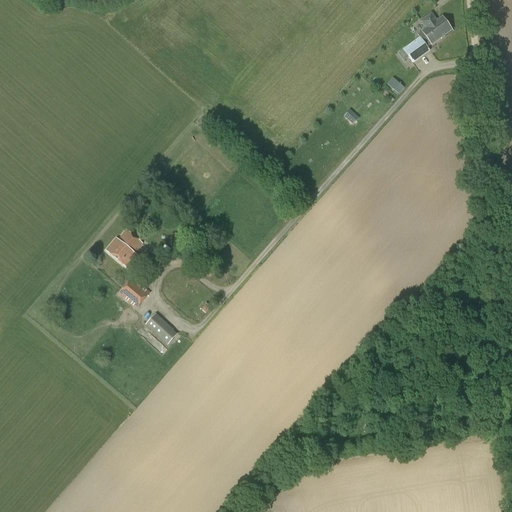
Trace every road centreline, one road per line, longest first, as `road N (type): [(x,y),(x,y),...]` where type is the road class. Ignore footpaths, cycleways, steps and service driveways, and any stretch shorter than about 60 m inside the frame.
road 1 (unknown): [(469,62),(409,77),(213,298)]
road 2 (track): [(511,413),(469,62)]
